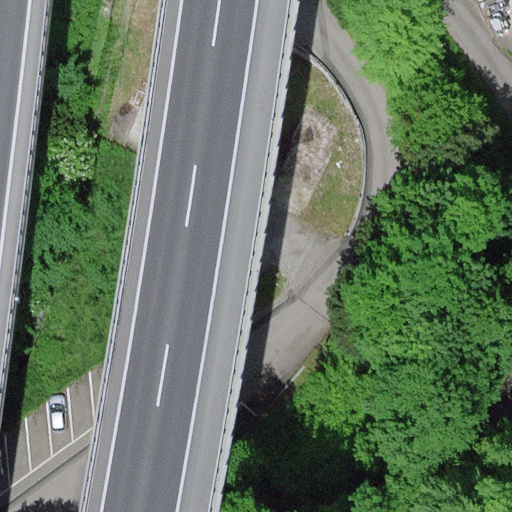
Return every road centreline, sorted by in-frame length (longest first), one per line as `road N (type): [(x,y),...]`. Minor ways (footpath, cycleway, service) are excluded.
road 1 (residential): [(64,511),(278,351),(397,204),(377,104),(309,0)]
road 2 (motorway): [(142,511),(223,0)]
road 3 (unclassified): [(446,511),(511,406)]
